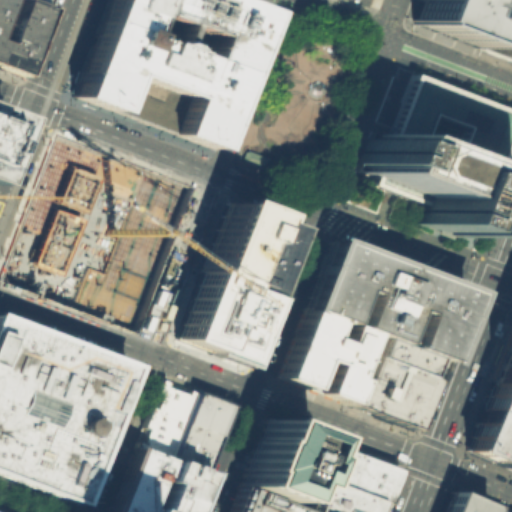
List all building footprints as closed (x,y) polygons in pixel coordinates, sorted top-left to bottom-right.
[(0,0),(0,69),(15,75),(41,6),(24,0),(0,0)] [(67,96),(103,0),(232,0),(259,10),(206,149),(163,132),(105,110),(67,96)] [(476,47),(493,0),(416,0),(408,21),(476,47)] [(511,60),(511,0),(493,0),(476,47),(501,56),(511,60)] [(292,65),(282,70),(275,67),(283,42),(291,45),(292,65)] [(511,111),(408,72),(390,119),(387,125),(383,136),(367,130),(355,162),(361,165),(358,171),(368,175),(365,183),(417,203),(410,221),(433,230),(437,220),(444,223),(440,233),(448,236),(455,218),(470,223),(473,215),(484,219),(499,180),(488,176),(502,140),(511,114),(511,111)] [(243,149),(265,157),(261,168),(239,159),(241,154),(243,149)] [(197,269),(224,200),(255,212),(259,213),(232,283),(197,269)] [(259,213),(294,227),(269,291),(267,296),(232,283),(259,213)] [(313,269),(316,261),(325,237),(385,260),(462,289),(441,346),(436,359),(368,334),(298,308),(313,269)] [(197,269),(232,283),(206,351),(201,350),(171,338),(197,269)] [(232,283),(267,296),(241,365),(206,351),(232,283)] [(368,334),(342,401),(314,391),(302,386),(273,375),(298,308),(368,334)] [(0,316),(54,337),(124,364),(70,504),(65,502),(3,479),(0,477),(0,316)] [(511,389),(488,380),(497,354),(509,324),(511,320),(511,319),(511,389)] [(363,409),(342,401),(368,334),(436,359),(410,427),(363,409)] [(129,446),(155,377),(189,390),(171,440),(164,459),(129,446)] [(488,380),(511,389),(511,470),(461,451),(488,380)] [(189,390),(195,392),(225,403),(199,472),(164,459),(189,390)] [(258,417),(306,435),(325,443),(313,477),(300,511),(277,503),(232,485),(237,471),(235,470),(248,434),(251,435),(258,417)] [(381,503),(394,469),(331,445),(325,443),(313,477),(381,503)] [(143,511),(164,459),(129,446),(127,451),(103,511),(143,511)] [(143,511),(183,511),(193,488),(199,472),(164,459),(143,511)] [(377,511),(381,503),(313,477),(300,511),(302,511),(377,511)] [(221,511),(299,511),(300,511),(277,503),(232,485),(221,511)] [(490,502),(486,511),(440,511),(449,487),(490,502)] [(511,511),(486,511),(490,502),(511,510),(511,511)]
